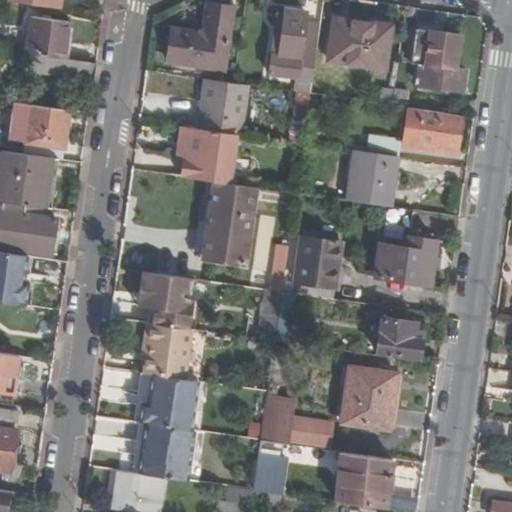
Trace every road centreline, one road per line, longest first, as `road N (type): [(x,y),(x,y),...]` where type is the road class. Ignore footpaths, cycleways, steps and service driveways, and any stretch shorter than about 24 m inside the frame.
road 1 (residential): [(56,511),(124,0)]
road 2 (residential): [(511,62),(444,511)]
